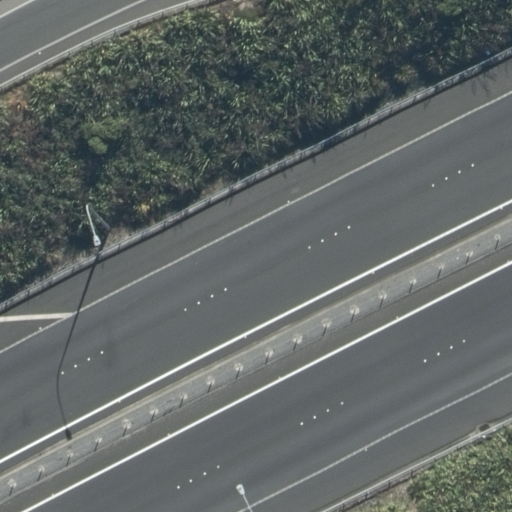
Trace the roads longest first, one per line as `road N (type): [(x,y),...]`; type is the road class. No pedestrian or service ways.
road 1 (trunk): [(0,404),(511,145)]
road 2 (trunk): [(511,315),(125,511)]
